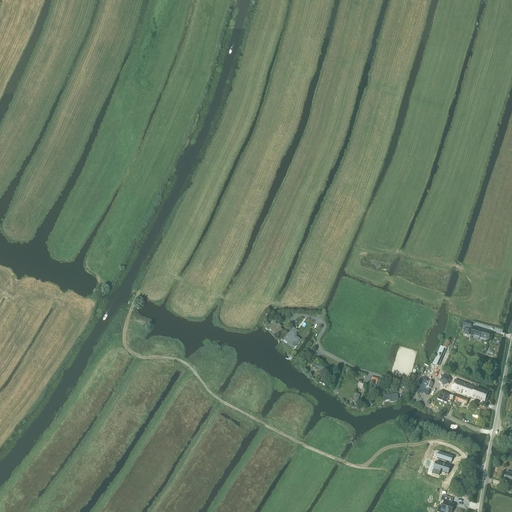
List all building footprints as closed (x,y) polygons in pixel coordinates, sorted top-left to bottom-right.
[(463,332),(468,334),(472,324),(464,322),(462,328),(464,329),(463,332)] [(276,332),(274,333),(277,335),(282,331),(280,329),(281,327),(278,324),(277,326),(275,324),(270,328),(272,331),(274,329),(276,332)] [(297,331),(293,328),(286,338),(289,340),(287,342),(292,346),(297,339),(293,337),(297,331)] [(473,328),(471,336),(480,339),(480,338),(489,340),(491,333),(485,332),(482,331),(473,328)] [(440,347),(431,369),(437,371),(449,343),(445,341),(442,348),(440,347)] [(429,394),(433,383),(424,380),(419,391),(424,393),(425,392),(429,394)] [(484,403),(488,393),(478,389),(479,385),(476,384),(474,388),(456,381),(452,390),(472,398),(484,403)] [(392,399),(397,398),(396,395),(392,395),(392,397),(382,398),(383,403),(392,401),(392,399)] [(457,395),(455,400),(466,405),(468,400),(457,395)] [(439,452),(437,459),(451,463),(453,457),(439,452)] [(436,462),(432,473),(439,476),(440,473),(441,472),(440,472),(441,469),(443,470),(443,471),(443,473),(445,473),(449,475),(451,467),(438,463),(436,462)] [(439,505),(437,511),(451,511),(454,505),(451,504),(453,499),(442,496),(441,501),(444,502),(443,507),(439,505)]
